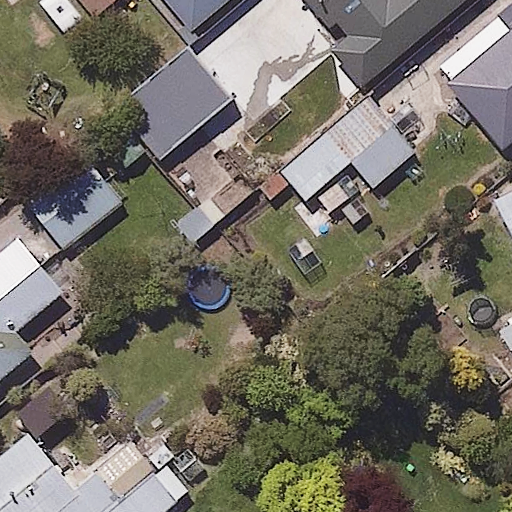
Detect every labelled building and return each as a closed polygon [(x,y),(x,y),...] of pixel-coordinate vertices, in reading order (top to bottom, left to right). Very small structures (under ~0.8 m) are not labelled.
[(86,0),(100,16),(118,0),(86,0)] [(173,0),(196,27),(228,0),(173,0)] [(365,84),(464,0),(324,0),(351,31),(333,46),(365,84)] [(509,143),(511,140),(511,1),(441,62),(509,143)] [(243,93),(194,39),(124,102),(173,156),(243,93)] [(423,147),(379,92),(287,167),(312,197),(359,159),(379,183),(423,147)] [(246,169),(217,134),(170,174),(195,204),(175,221),(194,243),(233,211),(218,193),(246,169)] [(92,149),(29,197),(69,250),(132,202),(92,149)] [(511,184),(501,190),(511,211),(511,184)] [(83,284),(42,228),(0,259),(0,388),(40,359),(20,331),(83,284)] [(0,511),(55,511),(88,485),(36,420),(0,449),(0,511)] [(88,485),(55,511),(192,511),(139,445),(88,485)]
